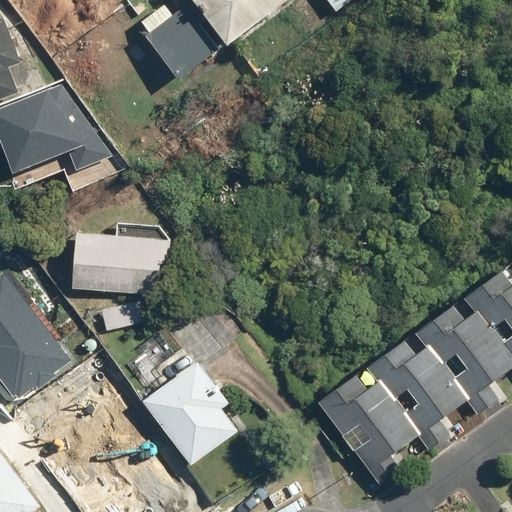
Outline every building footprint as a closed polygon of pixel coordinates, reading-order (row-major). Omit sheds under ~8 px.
[(13,66),(32,59),(8,0),(0,0),(0,100),(23,91),(13,66)] [(287,0),(171,0),(140,23),(182,79),(287,0)] [(326,0),(338,15),(358,0),(326,0)] [(109,156),(76,71),(23,91),(0,100),(0,149),(9,173),(52,156),(60,175),(109,156)] [(172,238),(79,229),(76,284),(167,293),(172,238)] [(70,349),(2,253),(0,254),(0,369),(14,389),(70,349)] [(511,260),(466,294),(479,311),(511,356),(511,260)] [(491,385),(511,370),(511,356),(479,311),(470,317),(457,300),(418,329),(469,399),(480,414),(501,398),(491,385)] [(469,399),(418,329),(371,364),(380,377),(419,430),(422,428),(436,447),(453,435),(441,419),(469,399)] [(232,400),(204,360),(146,401),(190,463),(238,429),(222,407),(232,400)] [(372,465),(419,430),(380,377),(369,385),(360,372),(323,399),(372,465)] [(68,436),(49,445),(81,511),(86,511),(113,499),(103,477),(151,454),(132,416),(115,424),(104,401),(61,421),(68,436)] [(32,511),(42,505),(0,450),(0,511),(32,511)]
